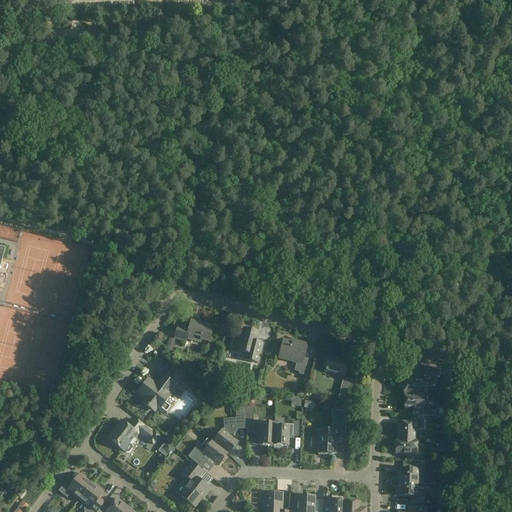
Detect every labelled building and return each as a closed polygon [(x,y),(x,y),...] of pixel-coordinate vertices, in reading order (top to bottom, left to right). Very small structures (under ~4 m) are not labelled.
[(178,326),(175,339),(186,342),(187,339),(200,343),(201,340),(209,342),(213,327),(204,325),(203,326),(190,323),(189,329),(178,326)] [(243,331),(238,350),(246,352),(244,360),(258,364),(261,351),(255,349),(258,335),(243,331)] [(283,341),(279,358),(296,363),(294,371),(308,375),(312,359),(304,357),(307,345),(298,343),(298,345),(283,341)] [(328,356),(324,372),(344,377),(348,362),(328,356)] [(442,372),(424,371),(423,381),(405,381),(404,395),(405,395),(406,396),(426,396),(427,394),(428,394),(429,387),(435,387),(435,380),(441,380),(442,372)] [(159,411),(167,401),(170,397),(167,395),(174,385),(163,376),(156,386),(148,380),(137,393),(145,399),(143,403),(157,414),(159,411)] [(184,376),(179,383),(192,393),(198,386),(184,376)] [(341,408),(346,409),(354,381),(343,378),(337,400),(343,402),(341,408)] [(244,386),(244,393),(257,394),(257,386),(244,386)] [(426,396),(406,396),(405,395),(404,410),(412,410),(412,416),(438,417),(438,411),(426,411),(426,409),(428,409),(428,398),(426,398),(426,396)] [(174,407),(167,401),(159,411),(166,416),(174,407)] [(176,413),(182,418),(191,408),(185,403),(176,413)] [(224,428),(213,442),(228,454),(227,454),(228,455),(238,443),(231,438),(237,430),(245,429),(245,425),(243,409),(243,405),(235,406),(236,419),(223,420),(224,428)] [(274,446),(275,425),(268,424),(265,422),(253,421),(252,408),(243,409),(245,425),(253,425),(252,434),(257,435),(259,436),(259,443),(261,445),(274,446)] [(397,424),(397,439),(416,439),(417,430),(424,430),(424,418),(410,417),(410,423),(402,423),(402,424),(397,424)] [(275,419),(275,425),(274,446),(286,446),(289,444),(289,440),(293,436),(298,436),(299,422),(293,422),(293,425),(284,425),(284,419),(275,419)] [(139,434),(144,427),(135,420),(129,427),(121,421),(107,439),(123,451),(129,444),(136,434),(138,435),(139,434)] [(144,427),(139,434),(154,446),(161,437),(154,432),(153,434),(144,427)] [(337,435),(337,431),(319,430),(318,439),(313,438),(312,444),(311,444),(311,448),(318,448),(318,453),(335,454),(336,435),(337,435)] [(416,439),(397,439),(396,439),(396,442),(395,442),(395,451),(395,454),(409,454),(408,461),(418,462),(422,462),(423,450),(417,449),(417,440),(416,440),(416,439)] [(228,454),(213,442),(212,441),(205,450),(200,446),(198,449),(196,448),(188,457),(201,467),(208,458),(218,466),(227,454),(228,454)] [(158,451),(166,457),(168,455),(169,455),(174,448),(167,442),(165,445),(164,444),(158,451)] [(132,446),(129,444),(123,451),(126,453),(129,453),(132,449),(132,446)] [(191,481),(185,488),(180,495),(179,495),(193,506),(203,494),(205,495),(209,489),(198,480),(204,472),(192,463),(183,474),(191,481)] [(425,465),(418,464),(411,464),(411,470),(400,470),(400,471),(397,471),(397,478),(399,479),(399,483),(417,484),(418,475),(424,475),(425,465)] [(79,500),(92,485),(85,479),(87,477),(81,473),(80,475),(79,475),(71,486),(66,482),(58,492),(67,498),(71,494),(79,500)] [(417,484),(399,483),(399,488),(396,487),(396,495),(399,495),(398,497),(410,497),(410,503),(423,504),(423,493),(417,493),(417,484)] [(103,494),(92,485),(79,500),(86,506),(83,509),(84,511),(97,511),(100,508),(95,504),(103,494)] [(180,495),(185,488),(182,486),(180,486),(176,491),(177,493),(180,495)] [(21,488),(16,494),(20,498),(25,491),(21,488)] [(265,506),(264,511),(281,511),(283,494),(265,493),(264,506),(265,506)] [(314,511),(315,497),(298,496),(296,511),(314,511)] [(344,511),(345,502),(345,501),(342,501),(341,498),(333,498),(331,500),(330,500),(329,511),(344,511)] [(103,505),(100,508),(97,511),(125,511),(129,508),(117,499),(109,509),(103,505)] [(23,502),(18,508),(22,511),(28,506),(23,502)] [(345,502),(344,511),(366,511),(366,508),(359,508),(359,503),(345,502)]
